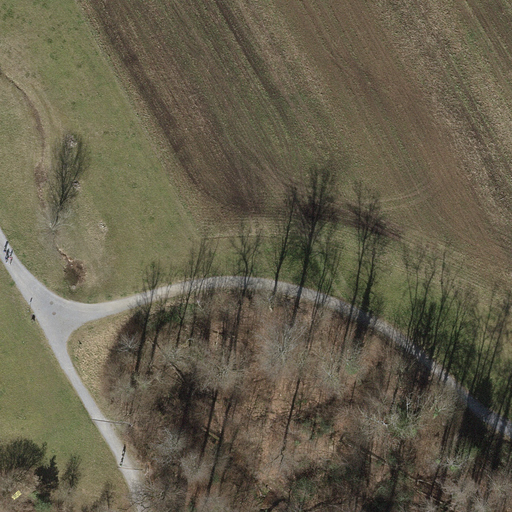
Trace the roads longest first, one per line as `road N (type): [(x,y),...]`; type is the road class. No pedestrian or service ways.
road 1 (track): [(511,417),(385,325),(288,289),(172,289),(45,323)]
road 2 (track): [(45,323),(146,511)]
